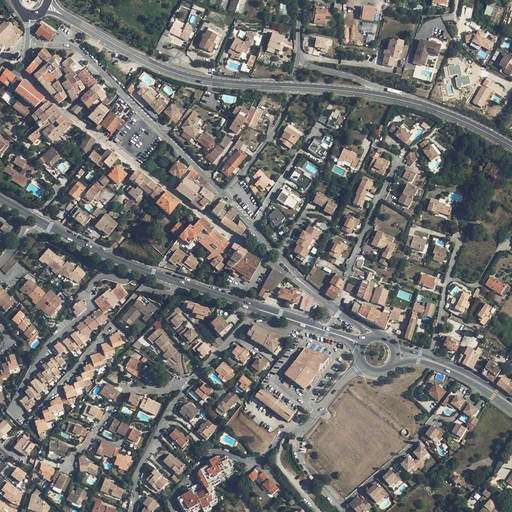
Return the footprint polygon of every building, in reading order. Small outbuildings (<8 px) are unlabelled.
[(227,0),(216,0),(214,7),(224,10),(227,0)] [(246,0),(231,0),(228,11),(241,16),(246,0)] [(493,4),(489,3),(488,7),(487,7),(484,15),(490,16),(492,9),(492,8),(493,4)] [(379,8),(364,5),(363,15),(378,17),(379,8)] [(330,11),(314,8),(313,18),(314,18),(314,21),(313,23),(328,25),(329,20),(324,20),(325,16),(330,16),(330,11)] [(494,8),(490,20),(495,22),(497,14),(498,14),(499,10),(494,8)] [(0,15),(0,53),(4,50),(5,51),(8,48),(15,42),(20,37),(20,36),(22,34),(13,26),(11,29),(11,27),(10,26),(9,26),(8,25),(0,15)] [(361,31),(375,34),(377,25),(362,22),(361,31)] [(174,23),(169,33),(165,30),(163,35),(168,37),(172,39),(174,35),(179,38),(187,42),(192,32),(184,28),(183,32),(179,30),(181,27),(174,23)] [(48,31),(43,27),(39,31),(37,34),(43,38),(50,43),(55,36),(48,31)] [(218,33),(208,28),(206,31),(217,36),(218,33)] [(203,39),(199,47),(207,52),(212,43),(213,43),(217,36),(206,31),(204,35),(203,39)] [(485,35),(478,31),(477,34),(476,36),(473,35),(465,36),(466,43),(472,42),(478,46),(480,47),(481,46),(489,50),(493,44),(483,38),(485,35)] [(235,38),(228,53),(232,55),(235,56),(239,58),(242,53),(246,55),(253,41),(252,40),(254,37),(251,35),(247,33),(245,37),(243,42),(235,38)] [(272,33),(267,47),(271,49),(274,50),(281,52),(283,46),(280,44),(282,37),(272,33)] [(327,46),(332,46),(332,38),(315,37),(315,47),(320,47),(320,52),(327,52),(327,46)] [(396,40),(396,42),(396,43),(395,46),(400,48),(402,49),(403,42),(396,40)] [(383,61),(382,65),(392,68),(394,59),(397,60),(400,48),(395,46),(396,43),(396,42),(389,41),(387,51),(389,52),(388,55),(386,54),(386,55),(384,55),(383,61)] [(414,60),(425,63),(427,54),(436,57),(439,46),(419,41),(415,55),(414,60)] [(43,61),(46,63),(51,59),(44,52),(43,50),(42,50),(40,52),(41,52),(39,55),(38,54),(37,56),(38,57),(37,57),(42,62),(43,61)] [(54,56),(48,50),(45,51),(44,52),(51,59),(54,56)] [(54,56),(51,59),(58,68),(62,65),(62,64),(61,63),(59,59),(55,55),(54,56)] [(37,57),(25,71),(30,75),(41,63),(42,62),(37,57)] [(62,64),(62,65),(65,70),(68,67),(76,76),(81,72),(69,58),(62,64)] [(511,62),(504,58),(499,66),(505,70),(504,72),(510,76),(511,73),(511,68),(508,66),(509,64),(511,62)] [(51,59),(46,63),(47,65),(54,71),(58,68),(51,59)] [(455,76),(457,86),(470,84),(469,75),(461,76),(459,64),(444,67),(445,77),(455,76)] [(54,71),(47,65),(45,67),(43,68),(47,72),(49,75),(51,74),(54,72),(54,71)] [(65,70),(63,71),(66,75),(66,76),(64,78),(66,82),(67,82),(73,79),(75,77),(76,76),(68,67),(65,70)] [(404,69),(397,67),(395,74),(402,76),(404,69)] [(47,72),(43,68),(33,77),(37,81),(39,83),(42,85),(44,88),(47,84),(44,80),(42,77),(47,72)] [(0,83),(1,82),(4,85),(0,89),(0,97),(1,99),(9,88),(16,78),(5,70),(0,78),(0,83)] [(83,71),(77,77),(90,90),(93,87),(96,84),(83,71)] [(55,79),(51,74),(49,75),(47,72),(42,77),(44,80),(47,84),(48,83),(49,84),(55,79)] [(54,72),(51,74),(55,79),(56,81),(59,78),(54,72)] [(73,79),(67,82),(70,87),(75,84),(76,84),(79,82),(75,77),(73,79)] [(9,88),(14,93),(22,83),(16,78),(9,88)] [(486,78),(482,85),(489,88),(492,81),(486,78)] [(66,82),(61,85),(66,93),(72,90),(70,87),(67,82),(66,82)] [(76,84),(75,84),(80,92),(84,90),(79,82),(76,84)] [(14,93),(34,109),(41,103),(44,105),(46,102),(22,83),(14,93)] [(48,83),(47,84),(44,88),(49,93),(50,94),(51,95),(51,96),(53,99),(58,95),(51,87),(49,84),(48,83)] [(51,87),(58,95),(62,93),(57,83),(51,87)] [(75,84),(70,87),(72,90),(75,95),(80,92),(75,84)] [(482,107),(491,90),(482,85),(472,102),(482,107)] [(93,87),(90,90),(98,99),(99,100),(102,98),(104,95),(97,88),(95,90),(93,87)] [(14,93),(9,88),(1,99),(6,103),(14,93)] [(72,90),(66,93),(71,102),(77,99),(75,95),(72,90)] [(98,99),(90,90),(85,95),(93,104),(98,99)] [(141,90),(137,94),(149,105),(154,100),(152,99),(147,93),(146,92),(145,93),(141,90)] [(149,90),(147,93),(152,99),(155,96),(149,90)] [(62,93),(58,95),(53,99),(54,100),(58,104),(66,99),(62,93)] [(93,104),(85,95),(80,101),(82,103),(84,106),(87,109),(90,111),(95,106),(94,106),(93,104)] [(324,109),(330,100),(327,98),(322,107),(324,109)] [(154,100),(149,105),(158,115),(167,106),(164,103),(162,106),(157,101),(156,102),(154,100)] [(44,105),(39,110),(43,115),(52,106),(47,102),(46,102),(44,105)] [(84,106),(82,103),(78,104),(74,107),(70,110),(76,115),(84,106)] [(102,103),(100,105),(108,112),(110,110),(102,103)] [(172,104),(171,106),(178,113),(179,111),(172,104)] [(18,105),(14,109),(24,118),(29,113),(18,105)] [(100,105),(88,118),(97,126),(108,112),(100,105)] [(61,117),(52,106),(43,115),(38,120),(39,121),(35,124),(39,129),(47,120),(51,126),(61,117)] [(171,106),(164,113),(171,120),(175,124),(181,117),(178,113),(171,106)] [(235,108),(232,114),(234,115),(236,117),(229,129),(237,134),(244,123),(249,125),(255,112),(250,109),(248,113),(241,109),(240,111),(235,108)] [(255,112),(249,125),(255,127),(262,112),(256,109),(255,112)] [(320,114),(318,121),(333,128),(340,111),(334,109),(330,118),(320,114)] [(29,118),(34,123),(38,120),(43,115),(39,110),(29,118)] [(188,110),(181,120),(181,121),(180,123),(182,124),(191,112),(188,110)] [(188,119),(181,128),(184,130),(183,132),(184,133),(182,136),(188,141),(191,137),(192,138),(193,139),(197,133),(200,129),(196,126),(197,125),(193,122),(196,118),(196,116),(197,115),(193,112),(188,119)] [(111,113),(101,125),(112,134),(116,128),(119,131),(125,123),(111,113)] [(42,134),(52,143),(72,124),(62,116),(61,117),(51,126),(47,120),(39,129),(38,130),(42,134)] [(283,132),(284,133),(279,140),(283,143),(282,144),(290,149),(290,148),(292,145),(293,145),(297,140),(295,139),(297,135),(299,136),(301,133),(288,125),(283,132)] [(393,125),(389,131),(395,135),(395,136),(405,144),(411,137),(400,128),(399,130),(393,125)] [(26,133),(30,137),(36,131),(33,128),(26,133)] [(42,134),(38,130),(36,131),(30,137),(27,139),(33,144),(34,143),(39,138),(42,134)] [(200,135),(196,141),(197,141),(207,149),(209,149),(210,150),(210,149),(211,149),(212,148),(213,148),(214,146),(214,145),(214,144),(213,143),(212,142),(204,136),(201,134),(200,135)] [(205,134),(204,136),(212,142),(214,140),(205,134)] [(226,135),(220,144),(225,148),(231,140),(226,135)] [(79,155),(83,159),(87,154),(89,150),(92,145),(95,141),(87,136),(79,148),(82,151),(79,155)] [(0,154),(1,156),(7,148),(8,147),(8,146),(9,146),(9,145),(8,144),(4,141),(0,137),(0,154)] [(237,142),(232,149),(235,151),(237,149),(239,150),(243,144),(238,140),(237,142)] [(325,148),(313,140),(306,149),(321,159),(323,156),(321,155),(325,148)] [(429,146),(425,140),(419,144),(423,151),(423,152),(431,162),(438,156),(430,146),(429,146)] [(208,155),(210,156),(216,149),(221,154),(223,151),(217,146),(208,155)] [(151,147),(145,154),(148,157),(154,150),(151,147)] [(52,148),(37,162),(42,166),(43,165),(46,162),(49,165),(51,167),(60,158),(62,160),(65,157),(60,152),(56,155),(55,153),(56,152),(52,148)] [(290,148),(290,149),(287,153),(293,157),(296,153),(293,150),(290,148)] [(208,154),(205,157),(212,164),(221,154),(216,149),(210,156),(208,155),(208,154)] [(226,156),(229,159),(232,157),(237,152),(235,151),(232,149),(226,156)] [(352,164),(351,166),(355,168),(359,160),(355,158),(357,156),(344,149),(343,151),(339,158),(345,161),(352,164)] [(229,159),(229,160),(237,167),(246,157),(239,150),(237,152),(232,157),(229,159)] [(407,163),(411,166),(417,159),(416,157),(413,150),(406,157),(407,159),(407,160),(407,161),(407,162),(407,163)] [(93,152),(82,167),(86,171),(88,168),(91,170),(94,165),(100,169),(100,168),(103,165),(103,164),(111,154),(107,151),(100,159),(93,152)] [(118,158),(111,154),(103,164),(109,169),(118,158)] [(369,167),(373,168),(374,168),(377,169),(376,170),(375,172),(383,175),(389,163),(382,159),(380,162),(373,159),(369,167)] [(227,164),(220,171),(227,178),(232,173),(235,176),(240,170),(237,167),(229,160),(226,163),(227,164)] [(175,164),(169,173),(174,177),(175,176),(179,179),(185,171),(187,168),(182,164),(180,167),(175,164)] [(502,178),(505,174),(493,166),(489,164),(484,172),(495,179),(491,185),(496,189),(503,179),(502,178)] [(190,166),(182,177),(184,179),(186,176),(190,172),(192,169),(193,169),(190,166)] [(125,175),(116,168),(112,172),(109,169),(103,175),(108,179),(109,178),(111,180),(117,185),(125,175)] [(190,172),(186,176),(203,189),(204,187),(207,183),(199,176),(192,169),(190,172)] [(302,173),(295,169),(289,178),(305,188),(310,181),(300,175),(302,173)] [(259,170),(252,177),(256,181),(257,181),(254,185),(258,189),(261,191),(268,184),(262,178),(263,176),(264,175),(259,170)] [(416,175),(407,170),(403,177),(412,182),(416,175)] [(136,171),(129,180),(133,184),(136,181),(141,175),(136,171)] [(235,176),(232,173),(227,178),(225,180),(229,183),(235,176)] [(103,175),(98,181),(104,187),(109,181),(108,179),(103,175)] [(137,187),(138,187),(145,178),(141,175),(136,181),(133,184),(137,187)] [(184,179),(175,190),(191,202),(197,195),(198,195),(203,189),(186,176),(184,179)] [(270,182),(263,176),(262,178),(268,184),(270,182)] [(23,185),(12,177),(10,180),(24,188),(29,180),(27,179),(23,185)] [(143,191),(149,197),(157,188),(145,178),(138,187),(143,191)] [(79,180),(78,182),(85,188),(83,191),(86,194),(89,190),(90,189),(87,186),(79,180)] [(363,180),(357,192),(366,195),(371,183),(363,180)] [(98,181),(94,185),(100,191),(101,191),(104,187),(98,181)] [(85,188),(78,182),(75,185),(68,194),(76,200),(80,202),(82,200),(83,197),(86,194),(83,191),(85,188)] [(253,184),(250,186),(254,192),(258,189),(254,185),(253,184)] [(90,189),(89,190),(96,195),(100,191),(94,185),(90,189)] [(407,185),(399,202),(408,207),(417,190),(407,185)] [(130,186),(127,190),(129,192),(128,193),(130,195),(136,200),(142,192),(143,191),(138,187),(137,187),(134,190),(130,186)] [(203,189),(214,197),(215,195),(204,187),(203,189)] [(157,188),(149,197),(151,198),(149,199),(150,200),(149,201),(154,205),(155,204),(164,194),(157,188)] [(203,189),(198,195),(203,199),(208,203),(210,204),(215,198),(214,197),(203,189)] [(289,194),(282,189),(276,199),(292,209),(297,201),(288,196),(289,194)] [(96,195),(89,190),(83,197),(90,202),(93,198),(98,202),(101,198),(96,195)] [(136,200),(135,201),(138,203),(142,199),(141,198),(143,196),(145,194),(142,192),(136,200)] [(331,198),(319,192),(317,194),(326,198),(329,200),(331,198)] [(366,195),(357,192),(356,195),(357,196),(353,204),(361,208),(364,203),(363,202),(366,195)] [(164,194),(155,204),(168,215),(178,203),(164,194)] [(313,203),(321,207),(326,198),(317,194),(313,203)] [(200,202),(203,199),(198,195),(197,195),(191,202),(190,204),(195,207),(200,202)] [(324,211),(332,216),(336,207),(328,203),(329,200),(326,198),(321,207),(325,209),(324,211)] [(431,199),(427,211),(435,213),(436,212),(439,213),(449,216),(451,209),(444,206),(444,205),(438,203),(438,201),(431,199)] [(129,200),(121,209),(126,213),(129,209),(133,204),(130,201),(129,200)] [(221,211),(224,207),(219,203),(216,207),(212,211),(210,213),(211,214),(211,213),(216,217),(221,211)] [(102,211),(97,208),(92,214),(97,218),(102,211)] [(230,210),(228,212),(236,217),(237,215),(231,209),(230,210)] [(275,210),(267,217),(270,221),(275,226),(281,221),(284,219),(275,210)] [(221,211),(216,217),(217,218),(221,221),(224,217),(231,223),(236,217),(228,212),(226,214),(221,211)] [(91,224),(96,218),(91,214),(85,220),(91,224)] [(151,217),(147,214),(142,220),(144,221),(146,223),(151,217)] [(117,225),(105,215),(95,227),(100,231),(101,230),(102,229),(105,232),(109,235),(117,225)] [(345,223),(345,224),(344,226),(343,226),(341,230),(349,234),(353,227),(355,228),(359,221),(346,215),(343,222),(345,223)] [(231,223),(224,217),(221,221),(220,222),(223,225),(231,230),(232,231),(235,233),(237,227),(234,225),(231,223)] [(201,219),(191,229),(198,235),(202,238),(204,240),(208,236),(213,230),(203,221),(201,219)] [(480,222),(475,219),(472,225),(471,227),(476,230),(480,222)] [(275,226),(270,221),(270,222),(270,223),(270,225),(271,226),(272,228),(273,228),(274,229),(275,229),(276,229),(278,229),(280,228),(281,226),(281,225),(281,223),(281,221),(275,226)] [(245,231),(245,229),(239,222),(237,227),(235,233),(237,234),(240,236),(241,235),(243,233),(245,231)] [(186,230),(178,223),(171,232),(172,232),(176,236),(174,238),(170,243),(173,245),(174,243),(178,238),(186,230)] [(191,229),(189,226),(186,230),(178,238),(183,242),(184,241),(189,246),(194,241),(195,239),(198,235),(191,229)] [(202,238),(198,242),(200,244),(211,253),(207,258),(211,263),(215,259),(221,252),(229,244),(225,240),(222,237),(214,231),(213,230),(208,236),(204,240),(202,238)] [(378,231),(371,245),(376,248),(377,247),(378,246),(386,250),(386,251),(385,253),(384,253),(381,258),(389,261),(391,256),(390,256),(395,246),(391,244),(386,241),(387,239),(382,237),(383,233),(378,231)] [(303,233),(299,239),(307,244),(311,238),(303,233)] [(410,248),(423,252),(427,241),(413,237),(409,236),(406,246),(410,247),(410,248)] [(299,239),(296,245),(297,246),(304,250),(307,244),(299,239)] [(346,246),(334,240),(330,247),(332,248),(333,248),(331,251),(329,255),(336,259),(340,252),(343,253),(346,246)] [(176,263),(181,267),(182,266),(184,263),(189,257),(178,249),(179,247),(174,243),(173,245),(170,250),(174,253),(170,259),(176,263)] [(233,245),(231,249),(237,252),(236,253),(242,257),(243,258),(246,252),(239,248),(233,245)] [(297,246),(296,249),(294,253),(297,255),(302,258),(306,251),(304,250),(297,246)] [(435,246),(433,254),(435,255),(433,260),(443,263),(447,250),(443,249),(443,248),(435,246)] [(44,262),(48,266),(57,256),(48,248),(41,257),(45,261),(44,262)] [(230,250),(226,257),(230,260),(234,253),(230,250)] [(231,269),(229,271),(233,273),(236,270),(243,276),(249,280),(250,280),(261,261),(256,258),(254,256),(253,256),(246,252),(243,258),(242,257),(239,261),(235,265),(232,268),(231,269)] [(236,253),(234,253),(230,260),(235,265),(239,261),(242,257),(236,253)] [(189,257),(184,263),(190,268),(193,270),(198,263),(194,261),(197,258),(192,254),(189,257)] [(223,259),(219,255),(215,259),(211,263),(210,263),(210,264),(218,272),(223,266),(221,264),(224,261),(223,259)] [(57,256),(48,266),(53,269),(54,268),(58,272),(60,270),(65,263),(57,256)] [(389,261),(381,258),(379,263),(386,266),(389,261)] [(226,266),(224,269),(228,272),(230,269),(231,269),(232,268),(235,265),(230,260),(229,262),(226,266)] [(67,261),(65,263),(60,270),(64,274),(63,275),(67,279),(68,278),(70,275),(76,269),(67,261)] [(77,266),(76,269),(70,275),(74,279),(73,280),(78,283),(86,274),(77,266)] [(273,269),(262,288),(271,293),(280,284),(285,278),(273,269)] [(362,281),(357,296),(368,303),(371,294),(366,293),(369,282),(372,274),(369,273),(366,282),(362,281)] [(332,285),(325,295),(334,301),(340,290),(343,283),(345,279),(336,274),(334,277),(330,284),(332,285)] [(422,275),(419,285),(433,290),(435,284),(434,283),(435,280),(422,275)] [(25,292),(29,296),(38,287),(29,279),(21,289),(25,292)] [(488,280),(485,285),(503,297),(510,287),(506,285),(505,286),(495,280),(493,283),(488,280)] [(369,282),(366,293),(371,294),(375,284),(369,282)] [(111,291),(118,299),(122,296),(122,297),(126,294),(120,286),(121,284),(118,283),(115,288),(111,291)] [(280,284),(271,293),(269,295),(277,298),(297,304),(299,297),(294,295),(296,291),(290,289),(292,287),(287,283),(285,285),(283,287),(280,284)] [(353,295),(356,288),(347,283),(346,291),(353,295)] [(34,299),(38,303),(46,294),(38,287),(29,296),(33,300),(34,299)] [(258,296),(266,299),(269,295),(271,293),(262,288),(258,296)] [(376,288),(372,303),(383,307),(388,292),(376,288)] [(110,289),(102,295),(111,306),(115,302),(114,302),(118,299),(111,291),(110,289)] [(11,297),(3,290),(0,294),(0,306),(1,307),(2,308),(9,299),(11,297)] [(38,303),(37,304),(41,308),(40,309),(43,311),(56,296),(51,291),(48,294),(47,293),(46,294),(38,303)] [(459,298),(458,300),(453,298),(451,303),(456,306),(455,310),(461,313),(464,308),(467,302),(470,295),(464,292),(460,299),(459,298)] [(111,306),(102,295),(94,301),(102,311),(106,308),(107,309),(111,306)] [(62,301),(56,296),(43,311),(45,313),(46,312),(50,316),(60,305),(59,304),(62,301)] [(312,299),(303,296),(299,309),(308,313),(312,299)] [(9,299),(2,308),(4,310),(6,311),(13,303),(9,299)] [(73,312),(76,317),(86,309),(85,306),(86,306),(81,300),(72,307),(75,311),(73,312)] [(146,307),(137,300),(122,319),(130,326),(133,322),(142,312),(145,315),(149,319),(157,308),(150,302),(146,307)] [(351,312),(357,316),(362,305),(358,303),(357,306),(354,304),(351,312)] [(480,308),(482,310),(477,317),(480,318),(478,320),(480,322),(480,323),(484,326),(489,319),(487,317),(490,314),(488,313),(491,308),(484,303),(480,308)] [(208,310),(205,309),(204,310),(203,309),(203,308),(187,304),(186,309),(193,310),(192,313),(196,315),(204,316),(206,317),(208,310)] [(362,305),(357,316),(366,321),(371,309),(362,305)] [(175,311),(166,320),(169,323),(170,321),(173,324),(176,328),(184,321),(178,315),(182,312),(178,307),(174,310),(175,311)] [(384,315),(379,328),(384,331),(389,320),(408,323),(411,313),(396,308),(395,313),(384,309),(382,314),(384,315)] [(102,321),(106,318),(99,309),(91,315),(98,323),(102,320),(102,321)] [(380,314),(371,309),(366,321),(374,325),(380,314)] [(18,327),(19,326),(25,318),(26,317),(19,311),(13,319),(12,320),(15,323),(14,324),(16,326),(18,327)] [(412,312),(410,319),(417,322),(419,314),(417,314),(413,312),(412,312)] [(382,314),(380,314),(374,325),(379,328),(384,315),(382,314)] [(94,326),(98,323),(91,315),(84,321),(90,329),(91,330),(95,327),(94,326)] [(219,333),(228,326),(219,316),(211,324),(219,333)] [(23,334),(24,333),(31,325),(32,324),(25,318),(19,326),(18,327),(20,329),(19,331),(22,333),(23,334)] [(410,319),(404,339),(410,341),(417,322),(410,319)] [(90,329),(84,321),(76,327),(79,331),(83,337),(87,333),(86,332),(90,329)] [(419,322),(417,322),(410,341),(413,343),(419,322)] [(31,325),(24,333),(23,334),(26,337),(25,338),(29,341),(30,340),(34,336),(36,333),(38,331),(31,325)] [(251,329),(247,335),(252,338),(251,340),(264,347),(274,354),(285,341),(284,336),(258,328),(254,325),(251,329)] [(190,342),(197,336),(191,329),(189,330),(186,327),(179,334),(182,338),(184,336),(187,339),(190,342)] [(167,342),(168,341),(157,329),(148,338),(154,343),(155,343),(165,354),(162,356),(167,361),(177,352),(167,342)] [(83,337),(79,331),(75,334),(74,333),(70,336),(71,337),(78,346),(78,347),(82,343),(82,342),(86,339),(83,337)] [(114,336),(109,338),(110,342),(111,343),(112,347),(116,346),(117,348),(123,346),(122,344),(126,343),(124,337),(120,338),(118,332),(114,334),(114,336)] [(451,340),(452,338),(448,336),(443,346),(447,348),(447,349),(452,352),(453,350),(456,352),(458,346),(455,345),(456,343),(451,340)] [(78,346),(71,337),(67,340),(66,339),(62,342),(68,349),(69,351),(71,353),(75,349),(74,349),(78,346)] [(218,338),(213,344),(217,348),(222,342),(218,338)] [(68,349),(62,342),(63,342),(62,340),(53,347),(59,355),(64,351),(64,352),(68,349)] [(138,340),(133,345),(138,349),(142,345),(138,340)] [(192,349),(195,352),(197,350),(200,353),(203,357),(210,350),(204,343),(202,345),(200,342),(192,349)] [(112,347),(111,343),(106,345),(105,343),(101,345),(103,352),(105,357),(105,359),(115,355),(113,350),(112,347)] [(238,346),(232,353),(236,356),(240,360),(244,364),(249,359),(246,356),(249,353),(245,350),(243,352),(242,350),(238,346)] [(463,355),(458,362),(468,367),(475,353),(471,351),(472,350),(465,347),(461,354),(463,355)] [(305,348),(304,349),(329,357),(329,356),(305,348)] [(304,390),(329,357),(304,349),(284,375),(304,390)] [(103,352),(90,356),(92,363),(94,370),(100,368),(99,365),(103,364),(102,360),(106,359),(105,359),(105,357),(103,352)] [(479,355),(475,353),(468,367),(472,370),(480,356),(479,355)] [(13,367),(17,366),(14,355),(5,358),(7,364),(9,370),(14,369),(13,367)] [(65,364),(58,355),(54,358),(53,357),(50,360),(50,361),(56,369),(60,366),(61,367),(65,364)] [(144,372),(141,370),(143,368),(140,366),(142,363),(132,356),(126,365),(128,367),(138,374),(137,375),(136,376),(139,378),(144,372)] [(268,362),(262,357),(260,360),(258,359),(252,367),(260,373),(268,362)] [(492,360),(490,363),(498,370),(500,367),(492,360)] [(56,369),(50,361),(47,364),(46,363),(42,366),(45,370),(49,374),(52,372),(53,373),(57,370),(56,369)] [(223,362),(215,371),(219,375),(220,374),(224,378),(228,382),(235,375),(231,371),(232,370),(223,362)] [(489,362),(481,375),(492,382),(500,372),(498,370),(490,363),(489,362)] [(94,370),(92,363),(85,366),(86,367),(83,368),(85,373),(80,374),(80,375),(81,376),(82,380),(83,382),(92,379),(91,377),(92,376),(91,372),(95,371),(94,370)] [(10,375),(9,370),(7,364),(0,365),(0,372),(2,378),(7,377),(6,376),(10,375)] [(127,368),(137,375),(138,374),(128,367),(127,368)] [(258,375),(260,373),(252,367),(250,369),(258,375)] [(142,376),(149,381),(147,383),(151,386),(155,380),(152,378),(154,375),(147,369),(142,376)] [(52,379),(49,374),(45,370),(41,373),(40,372),(37,375),(39,378),(43,384),(47,381),(48,382),(52,379)] [(73,385),(75,390),(76,392),(85,389),(83,382),(82,380),(81,376),(76,378),(77,383),(73,384),(73,385)] [(236,384),(245,392),(251,383),(243,376),(236,384)] [(47,389),(43,384),(39,378),(34,381),(34,380),(30,383),(32,386),(38,394),(42,391),(43,392),(47,389)] [(509,383),(503,378),(497,385),(504,391),(509,383)] [(100,393),(109,400),(111,398),(114,400),(120,393),(113,388),(111,386),(107,383),(100,393)] [(206,388),(203,385),(203,384),(195,392),(202,399),(206,394),(208,396),(213,391),(208,386),(206,388)] [(66,398),(63,399),(66,407),(69,406),(67,400),(77,397),(77,396),(76,392),(75,390),(73,385),(69,387),(68,385),(63,387),(66,398)] [(438,401),(445,393),(435,385),(428,394),(438,401)] [(34,397),(38,394),(32,386),(24,392),(27,395),(31,400),(34,397)] [(255,397),(288,422),(294,413),(261,389),(255,397)] [(236,401),(241,405),(244,402),(231,391),(215,410),(223,416),(233,404),(234,405),(236,401)] [(140,397),(130,394),(130,396),(127,403),(126,406),(136,409),(140,397)] [(34,404),(31,400),(27,395),(19,401),(25,409),(30,406),(31,406),(34,404)] [(459,410),(464,402),(456,396),(452,402),(450,404),(455,407),(459,410)] [(53,412),(54,414),(63,411),(62,408),(66,407),(63,399),(60,400),(59,398),(54,399),(54,400),(51,402),(50,403),(51,407),(53,412)] [(446,407),(447,405),(450,400),(447,398),(442,405),(446,407)] [(139,408),(155,416),(160,405),(147,399),(146,401),(143,399),(139,408)] [(464,402),(459,410),(463,413),(469,404),(464,402)] [(189,403),(185,406),(184,406),(181,410),(179,412),(183,416),(185,414),(188,417),(191,420),(199,412),(189,403)] [(98,409),(87,404),(83,414),(94,419),(94,418),(98,409)] [(469,404),(463,413),(471,418),(473,416),(477,410),(469,404)] [(44,420),(45,422),(46,424),(56,421),(55,419),(54,414),(53,412),(51,407),(47,408),(48,410),(45,411),(42,412),(43,417),(44,420)] [(129,427),(114,419),(109,428),(116,432),(124,436),(125,434),(129,427)] [(0,439),(11,428),(4,420),(0,423),(0,439)] [(34,422),(37,433),(38,435),(47,432),(46,430),(48,429),(46,424),(45,422),(44,420),(39,421),(39,420),(34,422)] [(208,439),(214,432),(214,431),(216,428),(219,424),(215,420),(211,423),(208,420),(204,424),(201,428),(198,431),(202,434),(208,439)] [(460,438),(466,429),(453,422),(448,431),(452,433),(460,438)] [(86,430),(69,423),(66,430),(75,434),(79,436),(80,435),(83,437),(86,430)] [(136,443),(141,433),(132,429),(129,427),(125,434),(129,436),(127,438),(136,443)] [(425,435),(434,441),(437,437),(439,439),(445,432),(439,428),(437,431),(433,428),(431,427),(425,435)] [(189,441),(176,429),(169,436),(184,450),(188,446),(186,444),(189,441)] [(24,435),(13,449),(20,453),(20,452),(26,457),(27,456),(29,454),(35,446),(34,446),(29,442),(30,440),(24,435)] [(115,448),(101,442),(97,451),(104,455),(111,458),(115,448)] [(49,446),(49,451),(53,452),(53,453),(57,453),(65,456),(69,447),(66,446),(61,444),(58,443),(52,443),(51,446),(49,446)] [(415,460),(420,466),(423,463),(420,460),(423,457),(427,454),(420,446),(413,453),(418,458),(415,460)] [(116,457),(114,465),(119,466),(127,470),(131,459),(125,456),(118,454),(116,457)] [(170,454),(163,461),(178,475),(185,468),(170,454)] [(217,458),(209,462),(211,465),(209,466),(201,471),(199,472),(198,475),(204,486),(206,490),(202,492),(195,495),(196,497),(195,498),(191,492),(185,495),(184,491),(177,495),(179,498),(178,499),(185,510),(185,511),(192,511),(201,507),(203,511),(211,507),(209,505),(217,501),(211,488),(221,482),(219,480),(226,476),(225,474),(233,469),(227,457),(221,460),(218,461),(217,458)] [(94,475),(98,467),(90,463),(90,461),(86,462),(86,458),(79,458),(79,472),(86,471),(87,472),(94,475)] [(420,466),(415,460),(413,463),(408,458),(400,465),(407,472),(411,469),(414,471),(420,466)] [(51,480),(52,480),(57,470),(41,462),(39,470),(42,472),(41,475),(43,476),(51,480)] [(17,466),(11,474),(20,482),(27,474),(17,466)] [(57,470),(52,480),(53,481),(52,484),(55,485),(54,486),(64,492),(70,479),(61,474),(62,473),(57,470)] [(161,490),(167,483),(161,476),(154,470),(151,474),(152,474),(154,476),(148,482),(152,486),(155,484),(157,486),(161,490)] [(248,476),(252,481),(259,475),(254,470),(248,476)] [(382,478),(390,486),(394,482),(397,479),(399,481),(403,478),(397,472),(394,475),(390,471),(382,478)] [(263,472),(255,479),(262,486),(263,485),(272,495),(278,489),(266,476),(267,476),(263,472)] [(154,476),(152,474),(146,480),(148,482),(154,476)] [(467,487),(471,492),(478,486),(470,478),(467,481),(464,477),(462,479),(459,476),(457,478),(453,474),(449,477),(456,485),(458,483),(462,487),(463,485),(465,488),(467,487)] [(105,478),(100,491),(106,493),(107,492),(111,494),(111,495),(120,499),(124,490),(119,488),(120,486),(117,485),(116,486),(113,485),(113,484),(110,483),(111,480),(105,478)] [(6,482),(1,490),(5,492),(3,497),(17,505),(25,492),(6,482)] [(202,492),(198,484),(191,488),(193,491),(195,495),(202,492)] [(366,493),(374,501),(381,494),(383,495),(386,492),(382,487),(379,490),(374,485),(366,493)] [(83,500),(87,493),(78,488),(76,492),(74,495),(70,493),(66,500),(70,502),(71,501),(79,506),(82,499),(83,500)] [(472,511),(475,511),(492,494),(487,489),(482,494),(477,489),(464,503),(472,511)] [(376,503),(383,495),(381,494),(374,501),(376,503)] [(27,509),(37,511),(42,511),(43,509),(48,511),(50,507),(49,506),(49,505),(43,504),(44,501),(39,500),(40,498),(36,497),(36,496),(32,495),(27,509)] [(153,511),(158,505),(148,497),(143,504),(146,506),(148,508),(144,511),(153,511)] [(494,497),(480,511),(500,511),(508,503),(503,498),(499,501),(494,497)] [(349,505),(355,511),(359,511),(362,510),(365,507),(368,510),(371,507),(365,500),(363,501),(362,503),(360,501),(357,498),(349,505)] [(0,511),(17,511),(0,499),(0,511)] [(185,510),(178,499),(176,500),(183,511),(185,510)] [(116,511),(117,510),(95,502),(91,511),(116,511)]
